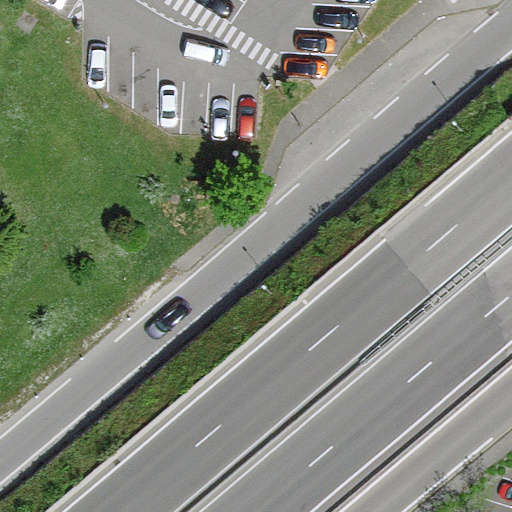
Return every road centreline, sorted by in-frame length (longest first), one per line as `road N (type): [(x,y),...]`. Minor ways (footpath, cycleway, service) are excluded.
road 1 (trunk): [(511,36),(0,465)]
road 2 (trunk): [(511,170),(112,511)]
road 3 (trunk): [(254,511),(511,292)]
road 4 (trunk): [(384,511),(511,403)]
